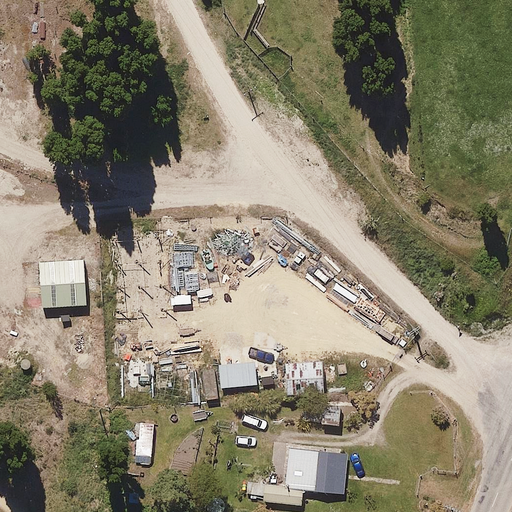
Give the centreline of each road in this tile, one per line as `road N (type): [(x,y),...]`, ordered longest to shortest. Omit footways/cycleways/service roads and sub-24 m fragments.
road 1 (unknown): [(511,365),(296,195)]
road 2 (unknown): [(296,195),(218,82),(179,0)]
road 3 (unknown): [(296,195),(142,191)]
